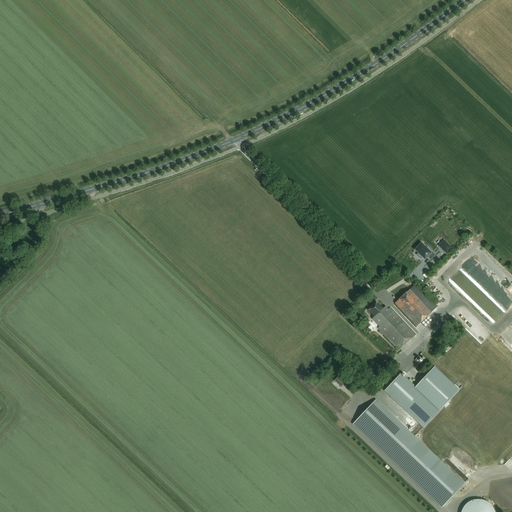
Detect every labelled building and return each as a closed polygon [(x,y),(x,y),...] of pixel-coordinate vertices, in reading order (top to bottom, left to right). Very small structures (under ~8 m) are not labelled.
[(444,241),(439,246),(446,253),(451,248),(444,241)] [(421,244),(415,250),(419,253),(417,255),(421,259),(423,257),(425,260),(433,252),(428,247),(427,249),(421,244)] [(401,296),(407,290),(404,286),(397,293),(401,296)] [(417,327),(432,312),(411,289),(396,304),(417,327)] [(378,302),(369,311),(375,317),(373,319),(380,327),(378,329),(399,350),(416,334),(391,308),(390,310),(387,307),(384,309),(378,302)] [(384,391),(423,428),(424,428),(441,410),(459,391),(434,368),(416,387),(413,385),(404,376),(403,377),(401,375),(402,374),(401,373),(400,374),(384,391)] [(340,375),(335,380),(342,388),(347,383),(340,375)] [(441,508),(465,484),(376,400),(353,424),(441,508)] [(485,501),(482,500),(478,499),(474,500),(471,501),(468,503),(465,505),(463,508),(461,511),(494,511),(495,511),(493,508),(491,505),(488,503),(485,501)]
